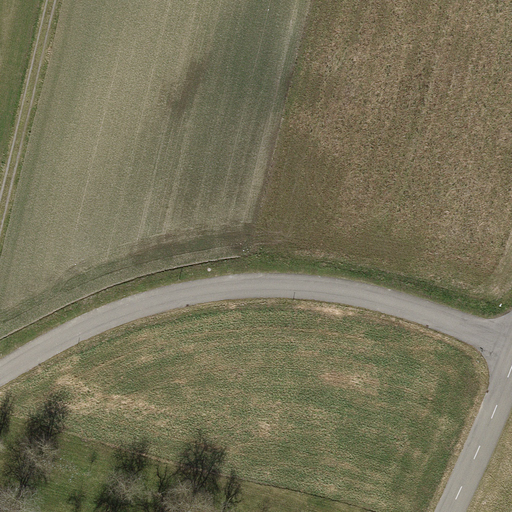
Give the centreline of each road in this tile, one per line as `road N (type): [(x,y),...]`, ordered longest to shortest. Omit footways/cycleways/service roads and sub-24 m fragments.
road 1 (track): [(0,230),(54,0)]
road 2 (tertiary): [(447,511),(511,361)]
